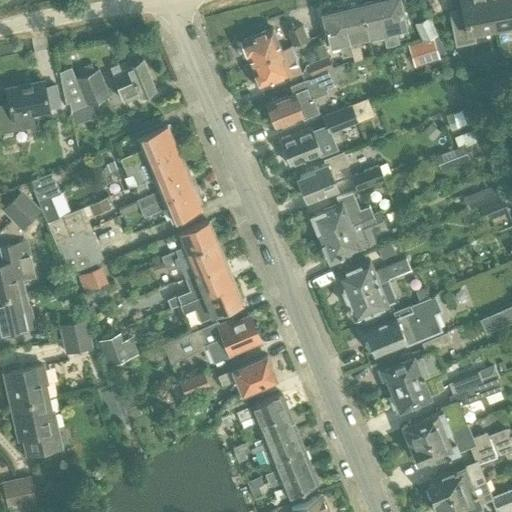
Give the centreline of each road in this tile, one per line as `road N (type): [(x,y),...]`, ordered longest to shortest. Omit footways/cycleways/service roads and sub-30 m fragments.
road 1 (residential): [(380,511),(174,0)]
road 2 (unclassified): [(0,30),(159,0)]
